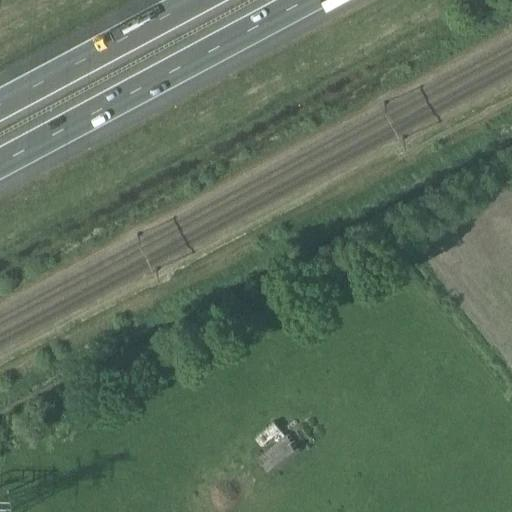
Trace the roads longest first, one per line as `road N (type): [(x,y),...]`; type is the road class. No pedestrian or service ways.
road 1 (motorway): [(0,164),(309,0)]
road 2 (motorway): [(196,0),(0,104)]
